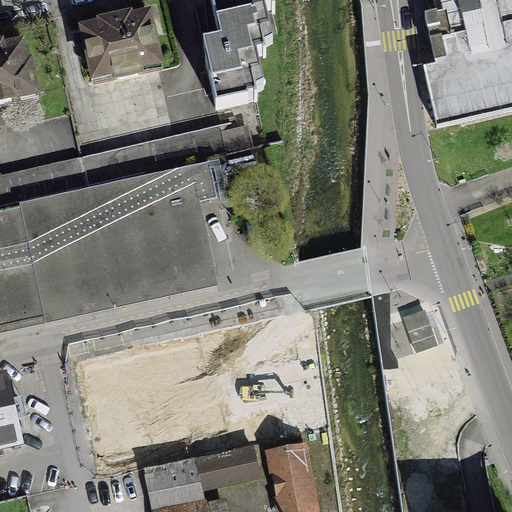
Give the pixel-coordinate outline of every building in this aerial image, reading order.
[(267,0),(206,0),(215,36),(192,42),(207,104),(249,94),(247,86),(258,83),(250,52),(269,47),(260,12),(270,10),(267,0)] [(511,0),(435,0),(437,9),(425,12),(435,61),(420,64),(432,122),(511,105),(511,0)] [(157,5),(68,23),(80,81),(169,63),(157,5)] [(22,40),(0,45),(0,108),(35,101),(22,40)] [(207,163),(0,207),(0,320),(207,276),(191,200),(213,195),(207,163)] [(5,376),(0,376),(0,446),(20,442),(5,376)] [(248,443),(137,468),(147,511),(205,511),(200,489),(256,477),(248,443)] [(316,511),(300,444),(258,454),(272,511),(316,511)] [(0,511),(25,511),(22,498),(0,502),(0,511)]
